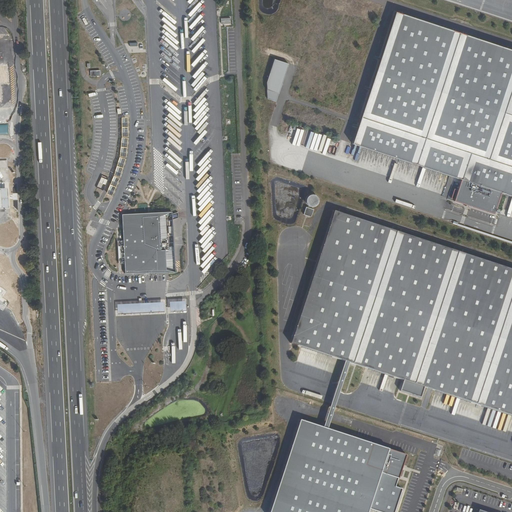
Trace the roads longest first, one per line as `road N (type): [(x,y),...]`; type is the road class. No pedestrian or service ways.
road 1 (motorway): [(34,0),(61,511)]
road 2 (motorway): [(82,511),(55,0)]
road 3 (track): [(136,427),(199,384),(214,324),(246,305),(245,274),(233,267)]
road 4 (motorway): [(30,367),(46,511)]
